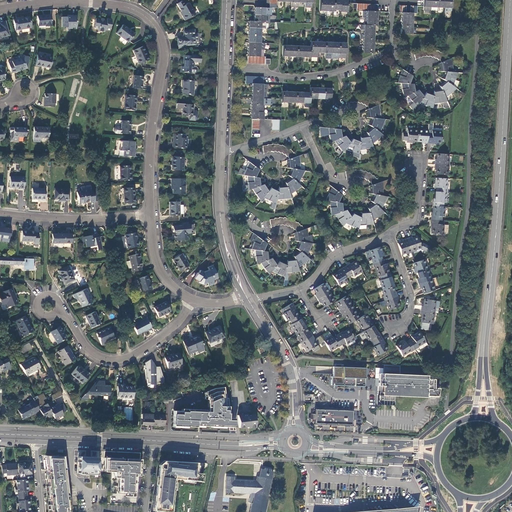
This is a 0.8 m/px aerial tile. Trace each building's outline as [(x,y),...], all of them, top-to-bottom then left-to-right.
[(194,14),(188,3),(184,5),(181,1),(176,3),(181,11),(183,14),(181,15),(184,20),(194,14)] [(50,14),(37,16),(38,27),(45,26),(45,27),(52,26),(50,15),(50,14)] [(76,29),(76,15),(67,15),(67,17),(61,17),(62,27),(66,28),(66,29),(76,29)] [(28,17),(13,20),(15,30),(30,28),(28,17)] [(109,30),(111,18),(103,17),(102,19),(99,18),(99,19),(95,18),(93,28),(97,28),(97,30),(104,32),(104,30),(109,30)] [(9,35),(5,22),(0,22),(0,38),(9,35)] [(134,34),(122,25),(116,33),(128,42),(134,34)] [(193,30),(182,31),(183,38),(177,38),(178,49),(187,48),(186,45),(195,44),(194,40),(197,40),(196,33),(194,34),(193,30)] [(148,60),(143,46),(133,50),(139,64),(148,60)] [(436,58),(441,53),(437,50),(436,51),(433,57),(436,58)] [(51,58),(37,55),(35,65),(50,68),(51,58)] [(191,56),(183,55),(182,66),(180,66),(180,72),(190,72),(191,67),(193,67),(193,62),(200,62),(200,55),(192,55),(191,56)] [(22,59),(8,62),(11,72),(27,68),(29,57),(23,56),(22,59)] [(439,63),(441,71),(444,71),(454,72),(451,58),(448,59),(441,62),(439,63)] [(410,84),(412,76),(401,69),(397,83),(401,83),(410,84)] [(444,71),(442,79),(445,81),(453,86),(458,73),(454,72),(444,71)] [(141,89),(142,77),(134,76),(132,88),(141,89)] [(193,95),(193,81),(182,80),(181,86),(182,86),(182,94),(193,95)] [(445,81),(439,86),(441,89),(445,98),(456,89),(453,86),(445,81)] [(415,92),(414,84),(410,84),(401,83),(404,97),(407,95),(415,92)] [(441,89),(433,91),(433,95),(432,104),(447,102),(445,98),(441,89)] [(415,92),(407,95),(413,102),(416,106),(418,103),(424,95),(419,90),(415,92)] [(433,95),(426,92),(424,95),(418,103),(432,108),(432,104),(433,95)] [(54,106),(55,94),(44,93),(44,106),(54,106)] [(134,110),(136,96),(125,94),(123,109),(134,110)] [(192,105),(182,104),(176,104),(176,108),(182,108),(182,116),(189,116),(191,116),(192,110),(192,105)] [(367,109),(368,117),(372,118),(381,119),(379,104),(376,106),(369,109),(367,109)] [(195,111),(192,110),(191,116),(189,116),(189,120),(195,120),(197,119),(197,113),(195,111)] [(372,118),(369,125),(372,127),(380,133),(385,119),(381,119),(372,118)] [(129,133),(130,121),(121,120),(120,127),(115,127),(114,127),(114,128),(114,129),(113,130),(114,131),(114,132),(115,132),(116,132),(129,133)] [(433,124),(428,123),(428,129),(427,143),(431,143),(431,142),(441,142),(441,131),(432,131),(433,128),(433,124)] [(48,127),(33,127),(33,142),(40,142),(40,138),(48,138),(48,127)] [(372,127),(366,132),(368,136),(372,144),(383,135),(380,133),(372,127)] [(25,128),(13,128),(13,132),(11,132),(10,140),(18,140),(18,137),(25,137),(25,128)] [(342,137),(341,129),(328,128),(330,142),(334,141),(342,137)] [(411,141),(416,141),(417,130),(412,130),(412,128),(408,128),(407,128),(407,132),(402,132),(402,140),(406,140),(406,142),(411,142),(411,141)] [(423,130),(417,130),(416,141),(422,141),(422,143),(427,144),(427,143),(428,129),(423,129),(423,130)] [(187,134),(174,133),(173,141),(172,141),(172,147),(186,148),(186,144),(184,143),(185,137),(187,138),(187,134)] [(351,141),(346,135),(342,137),(334,141),(342,152),(345,149),(351,141)] [(368,136),(360,137),(360,141),(359,150),(373,148),(372,144),(368,136)] [(360,141),(353,138),(351,141),(345,149),(352,152),(358,154),(359,150),(360,141)] [(135,141),(119,140),(119,141),(121,141),(121,149),(119,149),(119,150),(123,151),(123,155),(135,156),(135,155),(134,155),(134,152),(135,152),(135,148),(133,148),(134,145),(135,141)] [(448,160),(448,154),(438,153),(437,159),(435,159),(434,164),(449,164),(449,160),(448,160)] [(287,160),(288,168),(292,168),(301,170),(299,156),(296,157),(289,159),(287,160)] [(183,170),(183,157),(173,157),(172,164),(171,164),(171,169),(183,170)] [(240,168),(237,174),(247,176),(256,177),(259,170),(249,162),(245,170),(240,168)] [(448,169),(449,164),(434,164),(434,168),(436,169),(436,173),(447,174),(447,169),(448,169)] [(130,180),(130,165),(119,166),(120,180),(130,180)] [(292,168),(288,176),(291,178),(298,184),(305,171),(301,170),(292,168)] [(260,186),(260,178),(256,177),(247,176),(248,185),(242,185),(243,192),(252,189),(260,186)] [(24,177),(9,177),(9,187),(18,188),(18,189),(24,189),(24,177)] [(291,178),(285,182),(287,186),(291,198),(293,197),(291,194),(302,187),(298,184),(291,178)] [(437,187),(437,192),(446,192),(447,192),(447,188),(446,188),(447,178),(436,178),(435,187),(437,187)] [(185,179),(170,179),(170,184),(172,184),(172,193),(183,194),(183,184),(185,184),(185,179)] [(383,196),(382,181),(379,182),(372,185),(370,186),(370,194),(374,194),(383,196)] [(260,200),(261,199),(269,191),(264,184),(260,186),(252,189),(260,200)] [(90,186),(80,187),(81,191),(76,192),(78,204),(85,203),(85,201),(88,201),(89,202),(94,202),(92,189),(91,189),(90,186)] [(287,186),(278,187),(278,191),(276,200),(291,198),(287,186)] [(134,202),(133,187),(123,188),(124,203),(134,202)] [(278,191),(271,187),(269,191),(261,199),(263,198),(272,202),(275,204),(276,200),(278,191)] [(339,203),(342,196),(332,187),(326,200),(330,201),(339,203)] [(45,189),(31,188),(31,199),(39,199),(39,201),(45,201),(45,189)] [(68,189),(54,189),(54,199),(58,200),(58,201),(64,201),(64,200),(68,200),(68,189)] [(433,202),(433,206),(443,206),(443,203),(445,203),(446,192),(437,192),(435,192),(434,202),(433,202)] [(374,194),(371,201),(373,204),(381,210),(387,197),(383,196),(374,194)] [(343,211),(343,203),(339,203),(330,201),(331,215),(334,214),(343,211)] [(178,202),(169,202),(169,216),(179,215),(178,214),(178,204),(178,202)] [(373,204),(367,208),(369,212),(372,220),(384,212),(381,210),(373,204)] [(443,216),(444,206),(443,206),(433,206),(432,215),(431,215),(431,219),(441,220),(442,216),(443,216)] [(351,216),(347,210),(343,211),(334,214),(342,226),(345,223),(351,216)] [(369,212),(361,212),(360,216),(359,225),(366,225),(373,224),(372,220),(369,212)] [(360,216),(354,213),(351,216),(345,223),(358,230),(358,229),(359,225),(360,216)] [(441,224),(441,220),(431,219),(431,223),(432,223),(431,233),(442,234),(443,224),(441,224)] [(292,227),(297,223),(293,220),(289,225),(291,228),(292,227)] [(192,224),(171,226),(172,232),(174,232),(175,234),(173,234),(174,241),(186,239),(186,233),(190,233),(190,231),(192,229),(192,224)] [(10,228),(0,226),(0,237),(9,239),(10,228)] [(294,233),(295,240),(299,241),(308,243),(307,236),(307,228),(304,229),(296,232),(294,233)] [(22,230),(21,241),(33,241),(33,243),(38,243),(38,232),(34,232),(34,231),(22,230)] [(137,246),(135,233),(125,235),(127,248),(137,246)] [(71,234),(52,234),(52,243),(71,243),(71,234)] [(94,235),(81,237),(83,245),(85,245),(86,247),(96,246),(97,250),(102,249),(99,237),(95,238),(94,235)] [(267,244),(257,236),(254,243),(251,249),(255,250),(264,251),(267,244)] [(429,246),(423,243),(419,244),(417,237),(412,239),(411,237),(406,238),(411,251),(415,250),(415,249),(420,247),(420,248),(426,251),(429,246)] [(403,242),(398,244),(401,254),(406,252),(406,253),(411,251),(406,238),(402,240),(403,242)] [(299,241),(296,248),(299,251),(306,257),(312,243),(308,243),(299,241)] [(370,260),(372,264),(382,260),(381,256),(382,256),(379,247),(369,250),(372,259),(370,260)] [(255,250),(256,264),(260,262),(268,259),(268,252),(264,251),(255,250)] [(299,251),(293,255),(294,259),(298,268),(309,259),(306,257),(299,251)] [(139,253),(129,256),(130,261),(131,268),(132,272),(141,269),(140,266),(141,266),(139,258),(141,258),(139,253)] [(188,265),(182,254),(172,259),(179,271),(188,265)] [(17,258),(0,257),(0,264),(23,265),(23,270),(33,269),(33,266),(35,266),(35,263),(33,263),(33,259),(17,258)] [(260,262),(269,274),(269,273),(271,271),(277,264),(272,258),(268,259),(260,262)] [(294,259),(287,260),(286,264),(285,273),(299,272),(298,268),(294,259)] [(413,268),(414,273),(416,272),(427,269),(428,268),(426,264),(425,264),(423,259),(413,262),(415,268),(413,268)] [(375,267),(378,276),(379,276),(388,273),(385,264),(384,264),(382,260),(372,264),(373,268),(375,267)] [(271,271),(284,277),(285,273),(286,264),(279,261),(277,264),(271,271)] [(354,276),(361,270),(360,268),(356,261),(348,266),(347,265),(343,267),(349,277),(353,274),(354,276)] [(217,278),(213,265),(208,267),(209,270),(203,272),(200,270),(198,273),(197,273),(194,278),(199,281),(199,282),(202,284),(207,283),(208,285),(214,283),(213,279),(217,278)] [(74,279),(68,266),(58,270),(60,275),(59,276),(61,280),(62,280),(64,284),(74,279)] [(340,271),(332,276),(338,285),(346,280),(345,279),(349,277),(343,267),(340,269),(340,271)] [(416,278),(418,283),(431,278),(430,274),(428,274),(427,269),(416,272),(418,277),(416,278)] [(379,280),(383,290),(392,286),(393,286),(390,276),(391,276),(390,272),(388,273),(379,276),(381,280),(379,280)] [(147,275),(137,279),(141,292),(152,288),(149,281),(147,275)] [(421,287),(424,293),(434,290),(432,283),(433,283),(431,278),(418,283),(419,287),(421,287)] [(314,295),(317,299),(329,292),(327,289),(326,287),(325,288),(323,284),(322,283),(313,289),(316,293),(314,295)] [(394,292),(392,286),(383,290),(382,290),(383,295),(382,296),(384,300),(397,296),(396,291),(394,292)] [(86,288),(76,293),(78,299),(79,298),(82,306),(92,302),(86,288)] [(17,303),(12,289),(2,293),(2,294),(0,294),(0,299),(2,305),(6,303),(7,306),(17,303)] [(321,302),(324,306),(327,304),(333,301),(330,296),(331,295),(329,292),(317,299),(319,303),(321,302)] [(337,307),(339,311),(351,304),(349,300),(348,300),(345,296),(336,301),(338,306),(337,307)] [(399,300),(397,296),(384,300),(385,305),(387,304),(389,309),(399,306),(397,301),(399,300)] [(421,305),(421,310),(434,312),(435,307),(434,307),(435,301),(435,300),(425,299),(423,306),(421,305)] [(164,302),(153,307),(158,317),(170,312),(168,306),(165,301),(164,302)] [(283,313),(288,321),(289,320),(297,315),(292,307),(293,306),(291,303),(282,308),(284,312),(283,313)] [(344,314),(349,323),(355,319),(358,318),(353,309),(354,308),(351,304),(339,311),(342,315),(344,314)] [(434,317),(434,312),(421,310),(420,315),(422,315),(421,322),(431,324),(433,317),(434,317)] [(99,323),(94,312),(85,316),(91,328),(99,323)] [(301,318),(299,314),(297,315),(289,320),(292,324),(290,325),(296,333),(305,327),(300,319),(301,318)] [(370,322),(365,314),(358,318),(355,319),(361,327),(362,327),(364,330),(372,325),(373,324),(371,321),(370,322)] [(32,331),(24,316),(15,321),(23,336),(32,331)] [(146,317),(132,325),(137,335),(151,328),(146,317)] [(209,344),(224,338),(220,326),(219,326),(219,325),(213,328),(212,328),(213,329),(206,332),(204,332),(208,342),(209,344)] [(377,334),(372,325),(364,330),(363,331),(368,340),(369,339),(372,343),(381,337),(379,333),(377,334)] [(62,330),(60,326),(50,332),(57,343),(65,338),(61,331),(62,330)] [(298,339),(300,342),(312,335),(310,331),(308,332),(305,327),(296,333),(299,338),(298,339)] [(109,328),(96,334),(101,344),(106,342),(106,340),(113,337),(109,328)] [(346,343),(354,338),(353,337),(348,329),(340,334),(339,333),(336,335),(341,344),(345,342),(346,343)] [(416,346),(425,341),(419,331),(411,337),(412,338),(408,340),(414,349),(417,347),(416,346)] [(200,341),(198,335),(193,337),(190,338),(183,340),(182,341),(188,355),(197,351),(197,353),(204,350),(200,340),(200,341)] [(314,338),(312,335),(300,342),(303,347),(304,346),(307,351),(311,348),(313,351),(319,348),(316,344),(316,345),(313,341),(315,340),(314,338)] [(319,335),(314,338),(315,340),(318,344),(323,341),(319,335)] [(331,336),(323,341),(328,350),(337,345),(338,346),(341,344),(336,335),(332,337),(331,336)] [(383,340),(381,337),(372,343),(374,346),(372,347),(378,355),(387,350),(382,341),(383,340)] [(404,341),(396,346),(398,350),(402,355),(409,350),(410,351),(414,349),(408,340),(404,342),(404,341)] [(28,343),(19,348),(20,349),(21,352),(22,353),(31,349),(28,343)] [(75,358),(67,345),(56,351),(64,365),(75,358)] [(177,353),(164,357),(168,369),(182,364),(178,353),(177,353)] [(34,357),(20,365),(25,374),(31,370),(32,372),(36,370),(40,368),(34,357)] [(0,370),(3,369),(4,371),(10,367),(6,359),(0,362),(0,361),(0,370)] [(145,363),(145,365),(146,365),(148,369),(150,369),(150,370),(155,370),(155,367),(151,359),(145,363)] [(394,395),(436,396),(438,388),(433,388),(434,379),(427,379),(427,377),(399,375),(399,374),(400,365),(383,364),(383,373),(378,373),(378,378),(375,378),(374,383),(378,383),(377,404),(379,405),(379,400),(383,400),(383,405),(394,405),(394,396),(394,395)] [(155,367),(155,370),(150,370),(150,369),(148,369),(146,365),(145,365),(144,365),(144,369),(145,369),(145,379),(147,379),(147,383),(149,383),(149,384),(153,384),(157,384),(157,383),(163,383),(163,379),(159,367),(155,367)] [(71,374),(82,383),(89,375),(83,370),(84,369),(80,366),(79,367),(78,366),(71,374)] [(364,378),(365,367),(333,366),(333,376),(331,376),(331,385),(364,386),(364,378)] [(109,397),(109,385),(101,385),(105,378),(98,378),(83,396),(88,396),(88,394),(99,395),(99,396),(103,397),(103,399),(107,399),(107,397),(109,397)] [(132,398),(132,386),(123,386),(123,384),(118,384),(118,386),(117,386),(117,398),(132,398)] [(187,411),(174,411),(173,425),(186,426),(186,427),(196,427),(197,425),(200,425),(200,426),(211,426),(211,425),(224,426),(224,427),(229,427),(229,430),(235,430),(234,418),(228,418),(228,413),(226,413),(227,406),(226,406),(224,391),(224,387),(215,388),(211,390),(207,392),(206,399),(210,400),(210,412),(205,411),(206,410),(187,409),(187,411)] [(60,391),(51,396),(53,400),(62,395),(60,391)] [(33,400),(38,408),(45,404),(43,400),(45,398),(42,393),(36,396),(33,398),(33,400)] [(36,415),(40,413),(38,408),(33,400),(29,402),(30,403),(25,405),(25,404),(21,405),(22,406),(16,409),(22,420),(35,413),(36,415)] [(48,417),(52,415),(49,408),(47,404),(45,404),(38,408),(40,413),(43,418),(48,416),(48,417)] [(57,404),(49,408),(52,415),(54,419),(56,418),(58,417),(59,418),(64,416),(62,413),(67,411),(63,404),(58,406),(57,404)] [(352,418),(352,411),(315,409),(314,424),(352,426),(352,424),(352,418)] [(153,414),(141,413),(141,425),(152,426),(153,414)] [(237,415),(239,428),(240,428),(243,427),(243,428),(246,427),(247,427),(248,429),(256,428),(254,414),(247,415),(247,413),(237,415)] [(165,415),(153,414),(152,426),(164,426),(165,415)] [(89,466),(89,462),(97,462),(98,451),(76,450),(75,466),(81,466),(81,465),(85,465),(85,466),(89,466)] [(50,501),(51,511),(60,511),(66,511),(70,511),(66,483),(63,456),(49,456),(45,456),(47,471),(50,501)] [(140,459),(104,458),(103,471),(111,472),(114,472),(113,477),(118,478),(117,491),(133,492),(134,475),(139,476),(140,462),(140,459)] [(163,461),(159,465),(153,511),(155,511),(171,511),(172,505),(171,505),(173,493),(173,490),(175,490),(176,482),(174,482),(175,479),(178,479),(182,480),(200,482),(201,482),(202,474),(197,473),(195,473),(197,463),(186,462),(186,463),(186,465),(182,465),(182,463),(182,462),(163,461)] [(31,474),(30,464),(24,464),(24,463),(18,464),(19,480),(26,479),(25,475),(31,474)] [(7,475),(17,474),(16,464),(1,465),(2,473),(6,473),(7,475)] [(226,476),(225,493),(233,494),(233,493),(250,494),(248,503),(251,503),(249,511),(265,511),(268,496),(267,496),(273,472),(271,471),(271,469),(264,468),(263,469),(260,469),(259,477),(256,476),(255,480),(252,480),(252,481),(234,480),(234,477),(226,476)] [(17,496),(27,496),(26,491),(28,491),(27,481),(27,479),(26,479),(19,480),(15,480),(16,487),(14,487),(15,493),(17,492),(17,496)] [(18,511),(24,511),(26,511),(30,511),(29,500),(27,500),(27,496),(17,496),(18,500),(15,501),(16,506),(18,506),(18,511)]
